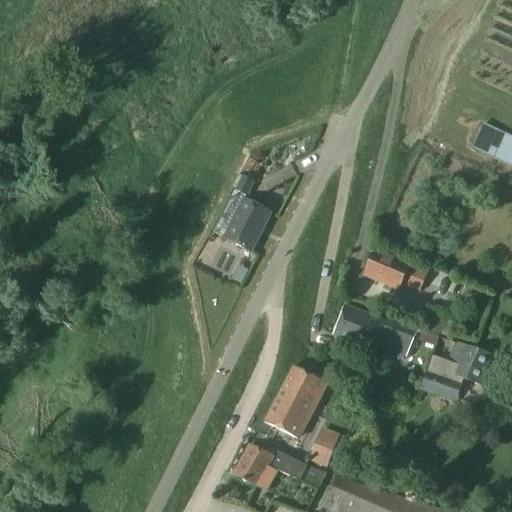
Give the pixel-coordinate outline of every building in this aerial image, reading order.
[(474,148),(496,158),(508,132),(486,122),(474,148)] [(511,136),(508,135),(497,159),(510,165),(511,159),(511,136)] [(243,177),(239,175),(232,188),(237,190),(236,192),(248,198),(256,183),(244,177),(243,177)] [(270,214),(245,200),(225,240),(251,253),(270,214)] [(428,274),(375,251),(364,276),(399,291),(402,285),(420,293),(428,274)] [(416,335),(345,306),(334,335),(371,350),(373,345),(407,358),(416,335)] [(446,314),(430,308),(422,330),(428,332),(439,336),(446,314)] [(428,332),(424,342),(435,346),(439,336),(428,332)] [(493,357),(456,342),(448,362),(434,356),(420,389),(456,404),(467,380),(481,386),(493,357)] [(328,384),(294,367),(264,423),(298,441),(328,384)] [(318,443),(310,462),(327,469),(335,450),(318,443)] [(263,452),(250,445),(234,475),(266,492),(277,472),(278,473),(279,472),(300,483),(301,482),(317,491),(324,478),(266,447),(263,452)] [(322,509),(329,511),(448,511),(337,477),(322,509)]
